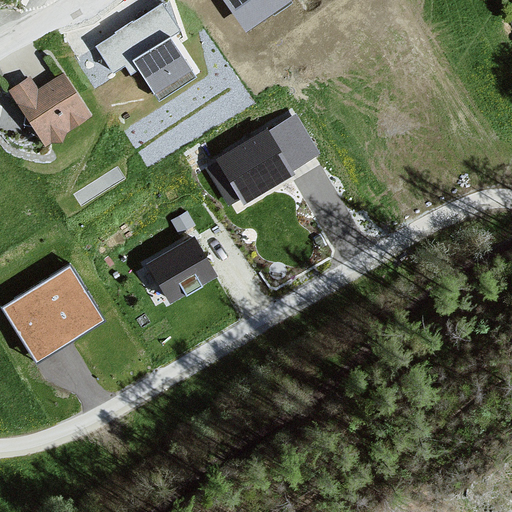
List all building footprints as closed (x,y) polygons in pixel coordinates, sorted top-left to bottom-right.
[(161,0),(95,44),(111,68),(122,61),(129,71),(137,66),(158,97),(196,72),(168,31),(178,25),(161,0)] [(224,0),(246,31),(291,0),(224,0)] [(73,75),(23,107),(52,153),(102,121),(73,75)] [(319,152),(295,113),(267,130),(265,126),(214,157),(241,202),(294,170),(293,168),(319,152)] [(192,235),(146,261),(169,299),(215,273),(192,235)] [(70,265),(2,308),(38,363),(105,321),(70,265)]
